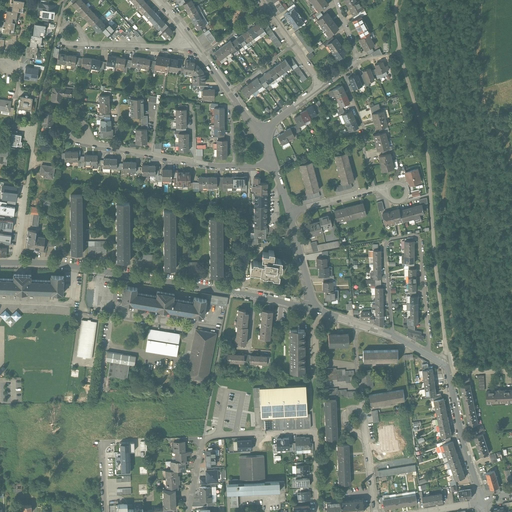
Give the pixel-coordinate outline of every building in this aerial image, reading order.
[(24,1),(16,0),(13,0),(12,11),(18,12),(22,12),(24,1)] [(86,5),(81,0),(76,0),(73,4),(72,5),(78,12),(86,5)] [(138,0),(135,3),(134,4),(136,6),(137,5),(140,8),(146,3),(143,0),(138,0)] [(189,0),(185,3),(183,4),(187,11),(195,6),(191,0),(189,0)] [(309,0),(318,12),(319,11),(329,5),(328,4),(328,5),(324,0),(309,0)] [(40,3),(39,3),(38,9),(40,10),(39,16),(43,16),(52,18),(54,18),(55,5),(49,4),(49,2),(41,1),(40,3)] [(356,2),(348,7),(352,15),(357,12),(363,9),(358,1),(356,2)] [(140,8),(139,9),(140,10),(138,12),(142,16),(144,14),(151,8),(146,3),(140,8)] [(296,7),(294,4),(286,9),(288,12),(284,15),(288,21),(289,24),(290,24),(294,29),(304,22),(296,12),(298,11),(295,8),(296,7)] [(92,12),(86,5),(78,12),(85,19),(92,12)] [(195,6),(187,11),(190,17),(198,12),(195,6)] [(151,8),(144,14),(146,16),(147,15),(150,18),(155,13),(151,8)] [(12,11),(7,10),(5,21),(15,23),(16,23),(18,12),(12,11)] [(198,12),(190,17),(194,23),(202,19),(204,17),(201,11),(198,12)] [(99,19),(92,12),(85,19),(91,26),(99,19)] [(150,18),(149,19),(151,21),(152,21),(154,23),(160,18),(155,13),(150,18)] [(318,19),(317,20),(328,36),(331,35),(338,29),(327,13),(323,16),(318,19)] [(355,20),(353,21),(361,38),(369,34),(367,29),(367,28),(364,22),(363,22),(361,17),(360,17),(355,20)] [(154,23),(153,24),(156,27),(157,26),(159,29),(165,23),(160,18),(154,23)] [(99,19),(91,26),(98,33),(101,30),(105,26),(99,19)] [(202,19),(194,23),(197,30),(205,25),(202,19)] [(5,21),(4,21),(2,33),(10,34),(13,34),(15,23),(5,21)] [(259,23),(258,22),(258,23),(253,27),(258,34),(264,30),(262,28),(261,26),(259,23)] [(108,23),(105,26),(101,30),(108,37),(112,33),(114,31),(115,30),(108,23)] [(159,29),(162,32),(168,27),(165,23),(159,29)] [(45,26),(34,24),(33,35),(42,37),(44,37),(45,26)] [(162,32),(161,33),(163,35),(164,34),(167,37),(166,38),(173,32),(168,27),(162,32)] [(258,34),(253,27),(247,31),(253,38),(258,34)] [(299,30),(294,33),(309,54),(314,51),(299,30)] [(253,38),(247,31),(242,34),(247,42),(253,38)] [(247,42),(242,34),(236,38),(244,49),(250,45),(247,42)] [(361,38),(359,39),(365,51),(371,47),(374,46),(371,40),(372,39),(369,34),(361,38)] [(33,35),(31,35),(29,46),(37,47),(40,48),(42,37),(33,35)] [(328,40),(323,44),(325,48),(327,46),(335,40),(332,37),(328,40)] [(244,49),(236,38),(231,42),(236,49),(237,50),(239,49),(241,51),(244,49)] [(335,40),(327,46),(332,53),(342,46),(336,39),(335,40)] [(230,41),(225,45),(230,52),(236,49),(231,42),(230,41)] [(230,52),(225,45),(219,48),(225,56),(227,59),(232,55),(230,52)] [(29,46),(27,46),(26,52),(25,56),(30,57),(36,58),(36,54),(37,54),(37,53),(36,53),(37,47),(29,46)] [(342,46),(332,53),(337,59),(346,52),(342,46)] [(379,49),(374,52),(371,47),(365,51),(368,56),(371,54),(373,57),(383,55),(379,49)] [(225,56),(219,48),(214,52),(219,60),(225,56)] [(67,55),(58,54),(57,58),(57,63),(57,64),(60,65),(60,67),(60,68),(65,68),(66,64),(67,55)] [(76,56),(67,55),(66,64),(75,66),(75,64),(76,57),(76,56)] [(116,57),(107,56),(106,62),(106,65),(115,66),(116,57)] [(141,58),(132,56),(131,61),(131,66),(139,67),(141,58)] [(91,59),(82,57),(82,58),(81,65),(81,66),(90,68),(91,59)] [(125,58),(116,57),(115,66),(124,68),(125,60),(125,58)] [(163,58),(156,57),(156,61),(155,68),(155,69),(167,71),(168,69),(169,59),(167,58),(163,57),(163,58)] [(150,59),(141,58),(139,67),(148,69),(149,67),(150,60),(150,59)] [(100,60),(91,59),(90,68),(99,69),(99,68),(100,61),(100,60)] [(177,60),(169,59),(168,69),(177,71),(178,66),(176,65),(176,64),(177,64),(177,63),(176,63),(177,60)] [(190,60),(185,59),(184,67),(183,73),(192,75),(194,65),(194,63),(190,62),(190,60)] [(285,60),(279,63),(285,71),(291,67),(289,65),(287,63),(285,59),(285,60)] [(382,62),(374,65),(375,69),(379,78),(387,75),(386,71),(388,70),(387,66),(384,67),(382,62)] [(285,71),(279,63),(274,67),(280,75),(285,71)] [(203,72),(197,65),(194,65),(192,75),(192,83),(198,83),(205,83),(205,75),(203,75),(203,72)] [(35,69),(25,67),(24,78),(29,78),(29,76),(37,77),(38,69),(35,69)] [(280,75),(274,67),(269,71),(274,79),(280,75)] [(369,68),(362,71),(364,76),(367,83),(375,80),(369,68)] [(274,79),(269,71),(263,75),(269,83),(270,84),(271,83),(271,84),(272,83),(273,84),(276,82),(274,79)] [(357,74),(348,78),(351,85),(353,89),(358,87),(358,86),(361,84),(359,79),(357,74)] [(269,83),(263,75),(258,79),(262,85),(264,87),(269,83)] [(258,79),(257,77),(251,81),(257,89),(262,85),(258,79)] [(257,89),(251,81),(246,85),(252,93),(257,89)] [(252,93),(246,85),(241,89),(240,89),(246,97),(252,93)] [(342,86),(328,92),(330,96),(335,94),(336,98),(345,94),(342,86)] [(69,89),(53,88),(51,100),(57,101),(57,97),(61,98),(61,95),(68,96),(69,90),(69,89)] [(207,89),(202,89),(202,99),(214,99),(214,89),(207,89)] [(345,94),(336,98),(340,106),(349,102),(345,94)] [(25,97),(20,96),(20,99),(19,99),(19,100),(18,100),(18,101),(19,102),(19,108),(17,108),(16,113),(23,114),(24,114),(25,114),(26,114),(27,109),(30,110),(32,98),(27,97),(28,95),(25,95),(25,97)] [(104,95),(99,95),(100,100),(100,103),(109,103),(109,95),(104,95)] [(142,98),(131,99),(131,116),(141,116),(143,116),(143,110),(143,104),(142,98)] [(11,101),(0,99),(0,109),(9,111),(10,107),(11,101)] [(100,103),(99,103),(100,111),(102,111),(108,111),(109,111),(109,103),(100,103)] [(317,103),(312,105),(316,113),(321,111),(319,107),(317,103)] [(378,104),(370,107),(372,113),(380,111),(378,104)] [(312,105),(306,108),(306,110),(310,117),(316,114),(316,113),(312,105)] [(218,108),(213,108),(214,125),(224,125),(224,108),(218,108)] [(185,109),(176,109),(176,113),(177,113),(177,116),(176,116),(176,118),(185,118),(185,109)] [(306,110),(300,113),(301,114),(305,123),(305,124),(312,121),(310,117),(306,110)] [(372,113),(371,113),(373,121),(385,118),(389,117),(387,110),(380,111),(372,113)] [(351,111),(342,114),(345,123),(354,119),(353,115),(351,111)] [(54,114),(43,113),(42,124),(47,125),(47,126),(48,127),(49,127),(50,127),(51,126),(52,126),(54,114)] [(301,114),(294,117),(297,125),(298,126),(304,123),(305,123),(301,114)] [(185,118),(176,118),(176,122),(177,122),(177,125),(176,125),(176,127),(178,127),(185,127),(185,118)] [(385,118),(373,121),(376,128),(379,127),(385,126),(387,125),(385,118)] [(103,120),(100,120),(101,133),(99,133),(101,137),(113,137),(113,129),(111,129),(110,119),(103,120)] [(354,119),(345,123),(349,131),(358,127),(356,122),(354,119)] [(224,125),(214,125),(214,128),(214,134),(218,134),(224,134),(224,125)] [(290,128),(284,131),(284,132),(288,139),(294,136),(294,137),(294,136),(293,134),(290,128)] [(284,132),(278,136),(277,136),(282,144),(288,141),(289,141),(288,139),(284,132)] [(385,132),(373,135),(375,143),(387,139),(385,132)] [(186,133),(178,133),(174,133),(174,138),(178,138),(178,137),(180,137),(180,140),(178,140),(178,142),(188,142),(188,133),(186,133)] [(21,135),(12,134),(11,138),(10,145),(21,147),(22,142),(20,142),(21,135)] [(387,139),(375,143),(377,150),(384,148),(389,147),(387,139)] [(218,140),(216,140),(216,149),(226,149),(226,140),(224,140),(218,140)] [(178,142),(175,142),(175,146),(180,146),(180,149),(179,149),(179,151),(188,151),(188,142),(178,142)] [(226,149),(216,149),(214,149),(214,156),(217,156),(217,157),(226,157),(226,149)] [(0,164),(6,166),(9,152),(0,150),(0,164)] [(346,152),(334,155),(334,156),(335,156),(342,183),(342,184),(354,181),(354,180),(353,180),(346,153),(346,152)] [(383,155),(379,156),(381,164),(392,161),(390,153),(383,155)] [(392,161),(381,164),(383,171),(394,168),(392,161)] [(311,162),(300,165),(307,193),(319,190),(311,162)] [(54,167),(41,166),(40,173),(44,174),(44,178),(52,179),(54,167)] [(398,166),(395,175),(399,177),(401,171),(405,170),(404,167),(401,167),(398,166)] [(172,170),(162,169),(162,175),(162,179),(171,179),(172,171),(172,170)] [(406,172),(405,173),(406,176),(407,181),(409,180),(410,185),(421,182),(417,169),(406,172)] [(186,172),(181,172),(178,172),(177,172),(177,179),(177,186),(189,186),(190,172),(186,172)] [(208,177),(199,177),(199,182),(199,186),(196,186),(196,188),(199,188),(199,190),(203,190),(203,185),(206,185),(206,186),(208,186),(208,177)] [(217,177),(208,177),(208,186),(212,186),(212,185),(215,185),(215,186),(217,186),(217,177)] [(231,177),(223,177),(223,190),(227,190),(227,185),(230,185),(230,186),(232,186),(231,177)] [(244,177),(231,177),(232,186),(232,190),(236,190),(236,185),(239,185),(239,186),(240,186),(244,186),(244,184),(245,184),(245,183),(245,179),(244,179),(244,177)] [(267,183),(259,183),(259,181),(255,181),(255,193),(267,193),(267,183)] [(9,183),(3,182),(2,191),(3,191),(3,195),(5,196),(4,199),(7,199),(16,201),(17,192),(16,192),(16,187),(9,186),(9,183)] [(350,183),(334,187),(335,192),(352,188),(350,183)] [(318,191),(302,196),(303,201),(319,196),(318,191)] [(255,193),(254,193),(254,205),(266,205),(267,193),(255,193)] [(82,195),(70,195),(71,253),(82,253),(82,195)] [(129,203),(117,203),(117,261),(129,261),(129,203)] [(363,203),(353,205),(356,218),(366,215),(363,203)] [(6,206),(0,205),(0,213),(14,215),(15,207),(6,206)] [(266,205),(254,205),(254,227),(266,227),(266,205)] [(353,205),(334,211),(337,223),(356,218),(353,205)] [(420,205),(412,208),(415,218),(414,218),(416,223),(422,222),(419,213),(424,212),(422,205),(420,205)] [(412,208),(400,211),(403,221),(414,218),(415,218),(412,208)] [(399,209),(391,211),(394,223),(403,221),(400,211),(399,209)] [(175,269),(175,210),(164,210),(164,269),(175,269)] [(391,211),(382,213),(385,225),(394,223),(391,211)] [(327,215),(319,218),(319,221),(320,220),(322,229),(327,227),(327,229),(332,228),(331,223),(330,218),(328,219),(327,215)] [(222,218),(210,218),(210,276),(223,276),(222,218)] [(4,221),(0,220),(0,227),(3,228),(5,228),(12,228),(13,221),(6,221),(4,221)] [(319,221),(305,224),(309,239),(315,237),(314,234),(323,232),(322,229),(320,220),(319,221)] [(266,227),(254,227),(254,238),(258,238),(266,238),(266,227)] [(36,231),(27,230),(27,235),(28,236),(28,239),(27,239),(27,245),(30,246),(29,248),(39,249),(38,250),(43,251),(44,246),(45,237),(38,236),(38,235),(36,235),(36,231)] [(3,234),(0,233),(0,241),(0,242),(0,241),(3,241),(10,242),(11,235),(3,234)] [(316,241),(310,243),(312,252),(318,251),(317,245),(316,241)] [(339,241),(325,243),(326,249),(340,247),(339,241)] [(106,242),(88,242),(88,253),(106,253),(106,242)] [(274,251),(269,250),(268,253),(262,252),(261,258),(262,258),(261,262),(257,262),(257,261),(253,260),(253,263),(251,262),(249,270),(250,270),(254,271),(260,272),(266,273),(266,275),(266,274),(272,274),(272,276),(272,275),(277,275),(277,272),(279,272),(278,272),(278,269),(278,267),(281,268),(281,267),(279,267),(281,259),(275,258),(273,258),(274,251)] [(322,258),(317,258),(317,267),(319,267),(326,267),(326,263),(325,263),(325,260),(326,260),(326,258),(322,258)] [(326,267),(319,267),(319,276),(323,276),(329,276),(332,276),(332,272),(328,272),(328,268),(329,268),(329,267),(326,267)] [(51,281),(31,280),(31,275),(14,274),(14,279),(0,278),(0,291),(55,294),(55,295),(58,295),(58,294),(63,294),(64,276),(51,276),(51,281)] [(324,282),(323,282),(323,291),(325,291),(333,290),(333,287),(332,287),(331,283),(332,283),(332,282),(329,282),(324,282)] [(193,302),(173,299),(174,294),(157,292),(156,296),(136,293),(137,288),(125,286),(122,304),(126,304),(126,305),(129,306),(130,305),(196,316),(199,317),(199,316),(204,317),(206,300),(194,298),(193,302)] [(333,290),(325,291),(325,300),(335,299),(335,295),(334,295),(334,292),(335,292),(335,290),(333,290)] [(228,298),(201,293),(200,297),(210,298),(209,303),(209,304),(209,303),(221,305),(221,306),(226,306),(228,298)] [(375,308),(373,309),(373,314),(373,316),(374,316),(374,323),(383,327),(383,315),(382,308),(375,308)] [(244,310),(238,309),(236,326),(237,326),(235,343),(245,344),(247,327),(246,327),(248,313),(244,312),(244,310)] [(16,310),(10,316),(5,310),(0,314),(0,316),(10,327),(22,316),(16,310)] [(272,311),(262,310),(259,338),(269,339),(272,311)] [(370,312),(361,312),(361,320),(366,319),(366,320),(369,320),(370,323),(374,323),(374,316),(373,316),(373,314),(370,314),(370,312)] [(97,323),(82,320),(76,356),(92,359),(97,323)] [(415,331),(408,329),(407,333),(408,334),(407,336),(413,337),(413,335),(417,336),(416,339),(423,341),(424,337),(421,336),(422,332),(415,331)] [(170,333),(159,331),(159,332),(149,330),(145,351),(177,356),(180,335),(170,333)] [(216,334),(195,330),(186,377),(193,378),(200,380),(207,381),(216,334)] [(304,330),(290,330),(290,373),(304,373),(304,330)] [(347,335),(329,335),(328,335),(328,346),(329,346),(348,345),(348,346),(348,334),(347,334),(347,335)] [(397,350),(363,351),(363,362),(364,362),(372,361),(389,361),(398,361),(398,350),(397,350)] [(136,356),(107,352),(105,360),(110,361),(129,364),(134,365),(136,356)] [(236,354),(228,354),(227,354),(227,361),(227,362),(235,362),(236,354)] [(244,355),(236,354),(235,362),(243,363),(244,361),(244,355)] [(258,356),(250,355),(250,361),(249,363),(250,363),(258,363),(258,356)] [(267,356),(258,356),(258,363),(266,364),(267,356)] [(129,364),(110,361),(108,376),(127,379),(129,364)] [(336,368),(327,369),(328,378),(328,380),(337,380),(336,370),(336,368)] [(345,370),(336,370),(337,380),(337,382),(346,381),(345,372),(345,370)] [(371,370),(365,371),(368,388),(373,387),(371,370)] [(353,371),(345,372),(346,381),(346,383),(354,382),(353,371)] [(305,385),(259,387),(259,388),(260,407),(261,417),(307,414),(305,385)] [(470,385),(461,387),(469,425),(478,423),(470,385)] [(371,395),(369,395),(370,406),(371,406),(379,404),(396,401),(404,400),(405,400),(403,389),(403,390),(371,395)] [(494,391),(491,391),(486,392),(486,403),(491,403),(491,401),(494,401),(494,403),(505,402),(505,401),(508,401),(508,402),(511,401),(511,394),(511,390),(507,391),(507,390),(504,390),(504,391),(500,391),(500,389),(497,390),(497,391),(494,391)] [(442,399),(434,400),(435,407),(445,405),(444,398),(442,399)] [(335,400),(324,400),(324,401),(325,401),(326,439),(337,439),(335,400)] [(445,405),(435,407),(436,413),(446,411),(445,405)] [(446,411),(436,413),(438,419),(448,417),(446,411)] [(307,414),(261,417),(262,431),(311,428),(310,414),(307,414)] [(448,417),(438,419),(439,425),(449,423),(448,417)] [(449,423),(439,425),(440,431),(450,429),(449,423)] [(450,429),(440,431),(441,438),(450,436),(451,435),(450,429)] [(489,453),(483,434),(474,437),(480,456),(489,453)] [(288,438),(276,439),(277,444),(277,449),(289,449),(289,445),(288,438)] [(184,441),(179,441),(179,442),(178,442),(173,442),(173,443),(174,443),(175,446),(173,447),(173,452),(176,452),(184,452),(184,441)] [(251,441),(237,441),(238,450),(252,450),(251,441)] [(443,444),(439,446),(441,452),(445,451),(455,447),(452,441),(451,442),(443,444)] [(134,442),(120,443),(120,452),(115,452),(116,471),(130,471),(129,452),(134,451),(134,442)] [(348,445),(337,445),(338,445),(339,484),(350,484),(349,474),(349,455),(348,445)] [(455,447),(445,451),(447,457),(457,453),(455,447)] [(215,450),(206,451),(206,457),(206,465),(215,465),(215,450)] [(184,452),(176,452),(176,461),(186,461),(186,455),(191,455),(191,452),(184,452)] [(457,453),(447,457),(449,463),(459,459),(457,453)] [(263,455),(239,456),(240,479),(230,480),(230,483),(226,483),(227,492),(230,492),(231,507),(238,506),(237,493),(284,490),(284,481),(263,482),(263,479),(264,478),(263,455)] [(459,459),(449,463),(451,469),(461,465),(459,459)] [(176,461),(170,461),(171,470),(177,470),(185,470),(185,464),(187,464),(187,461),(186,461),(176,461)] [(461,465),(451,469),(453,475),(463,471),(461,465)] [(171,470),(167,471),(167,480),(179,480),(179,475),(177,475),(177,470),(171,470)] [(217,470),(206,471),(206,478),(206,481),(217,481),(217,470)] [(463,471),(453,475),(451,476),(452,482),(455,481),(465,477),(463,471)] [(494,471),(486,474),(488,480),(487,481),(488,483),(489,483),(491,490),(499,487),(494,471)] [(179,480),(167,480),(167,484),(166,484),(166,485),(167,485),(167,489),(175,489),(177,489),(177,484),(179,484),(179,480)] [(17,483),(17,485),(14,485),(14,483),(11,483),(11,489),(12,489),(12,490),(9,490),(9,493),(21,493),(22,483),(17,483)] [(206,487),(200,487),(200,493),(199,493),(199,495),(211,495),(211,487),(206,487)] [(465,488),(463,488),(463,490),(459,490),(459,492),(458,492),(458,496),(459,496),(460,499),(472,498),(470,489),(465,489),(465,488)] [(167,489),(163,490),(163,491),(164,491),(165,496),(163,496),(163,499),(164,499),(165,504),(163,504),(163,509),(166,509),(176,508),(176,504),(175,504),(174,501),(176,501),(175,489),(167,489)] [(442,493),(422,496),(424,505),(443,502),(442,493)] [(415,495),(409,496),(409,495),(411,505),(411,504),(417,503),(417,504),(416,499),(416,494),(415,494),(415,495)] [(340,499),(324,500),(324,511),(340,511),(340,502),(340,499)] [(390,499),(383,500),(384,503),(385,509),(391,508),(390,499)] [(363,511),(362,500),(340,502),(340,511),(363,511)]
